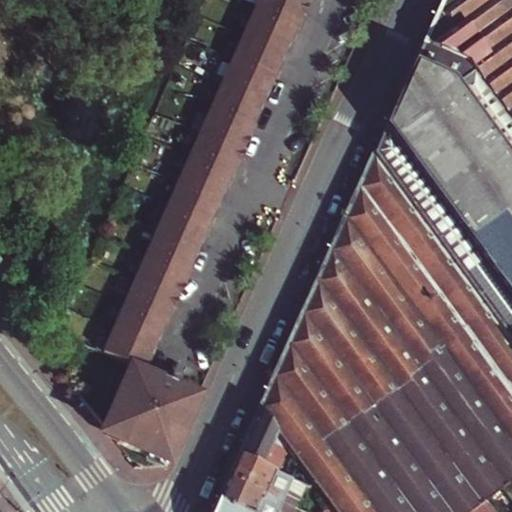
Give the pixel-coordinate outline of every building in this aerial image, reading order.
[(259,0),(102,354),(129,366),(103,425),(120,446),(165,465),(167,465),(198,397),(146,374),(150,362),(163,334),(170,316),(310,0),(259,0)] [(511,0),(441,0),(423,42),(468,63),(511,120),(511,0)] [(511,165),(511,120),(468,63),(423,42),(412,66),(425,72),(451,84),(511,165)] [(405,81),(417,87),(425,72),(412,66),(405,81)] [(511,165),(451,84),(425,72),(417,87),(405,81),(373,153),(472,288),(511,341),(511,165)] [(511,341),(472,288),(373,153),(290,337),(258,409),(276,434),(288,450),(318,491),(329,506),(333,511),(471,511),(486,502),(503,489),(511,482),(511,341)] [(284,459),(268,452),(276,434),(258,409),(237,455),(287,477),(290,470),(280,466),(284,459)] [(284,459),(288,450),(276,434),(268,452),(284,459)] [(294,509),(305,485),(287,477),(237,455),(226,479),(294,509)] [(301,511),(294,509),(226,479),(216,501),(240,511),(301,511)] [(240,511),(216,501),(211,511),(240,511)] [(492,511),(486,502),(471,511),(492,511)]
